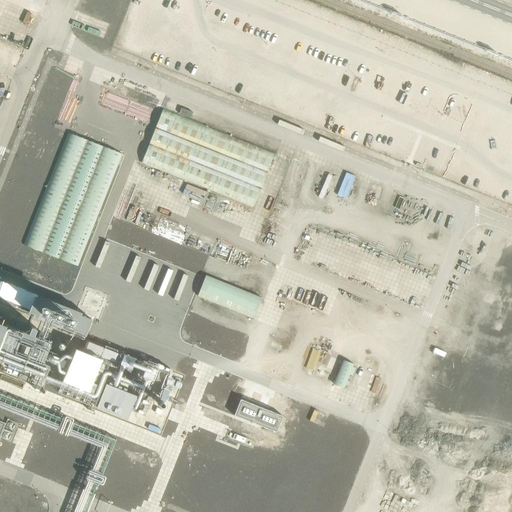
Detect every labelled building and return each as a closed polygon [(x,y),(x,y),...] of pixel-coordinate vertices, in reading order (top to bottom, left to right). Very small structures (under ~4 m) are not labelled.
[(164,107),(141,165),(253,210),(276,151),(164,107)] [(68,134),(25,246),(79,267),(122,155),(68,134)] [(293,160),(283,187),(294,191),(304,164),(293,160)] [(337,195),(347,198),(355,175),(346,172),(337,195)] [(496,297),(511,302),(511,258),(509,268),(498,264),(508,235),(495,231),(475,287),(486,291),(494,270),(505,273),(496,297)] [(206,274),(197,296),(253,319),(262,297),(206,274)] [(496,291),(499,279),(492,278),(489,289),(496,291)] [(445,322),(457,327),(468,299),(457,294),(445,322)] [(511,309),(493,301),(466,369),(489,378),(511,320),(511,309)] [(186,328),(227,340),(230,330),(224,328),(226,319),(196,309),(194,315),(190,314),(186,328)] [(0,321),(0,354),(3,356),(5,349),(12,351),(13,346),(9,345),(13,332),(15,326),(0,321)] [(114,360),(118,349),(85,337),(82,346),(88,348),(90,344),(98,347),(95,354),(114,360)] [(292,356),(271,347),(266,358),(288,367),(292,356)] [(344,390),(353,366),(342,362),(333,386),(344,390)] [(362,372),(357,383),(369,387),(373,376),(362,372)] [(97,408),(128,420),(137,395),(106,383),(97,408)] [(241,398),(234,414),(276,431),(283,415),(241,398)]
